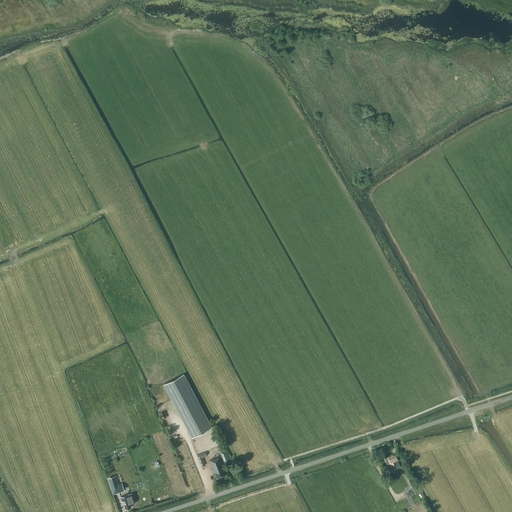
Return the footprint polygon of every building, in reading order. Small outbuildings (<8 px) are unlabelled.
[(164,383),(193,437),(211,427),(183,374),(164,383)] [(197,455),(202,466),(205,465),(202,457),(207,455),(205,452),(197,455)] [(392,464),(389,466),(393,473),(402,469),(398,462),(395,463),(394,462),(397,460),(395,455),(393,456),(393,455),(389,457),(388,457),(387,458),(388,460),(386,461),(387,463),(389,462),(390,464),(391,464),(392,464)] [(214,472),(215,472),(217,478),(226,474),(224,469),(225,469),(221,456),(210,460),(214,472)] [(107,478),(112,494),(124,490),(122,483),(119,484),(116,475),(107,478)] [(415,485),(411,488),(412,489),(406,492),(408,497),(418,492),(415,485)] [(130,499),(129,494),(120,497),(121,501),(122,501),(125,509),(131,507),(129,503),(130,503),(131,503),(132,502),(133,502),(133,501),(133,499),(132,499),(130,499)]
